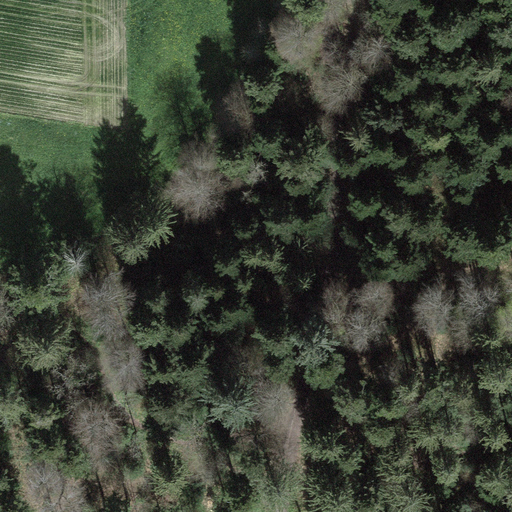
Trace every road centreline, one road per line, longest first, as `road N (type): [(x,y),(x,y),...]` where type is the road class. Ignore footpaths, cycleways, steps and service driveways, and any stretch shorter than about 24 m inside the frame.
road 1 (track): [(256,511),(280,394),(291,29),(279,0)]
road 2 (track): [(0,430),(259,499)]
